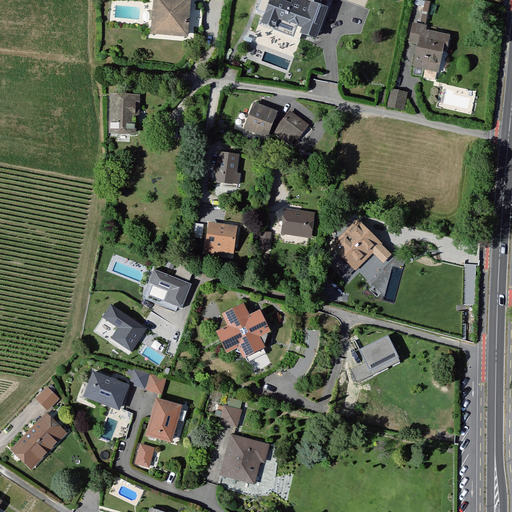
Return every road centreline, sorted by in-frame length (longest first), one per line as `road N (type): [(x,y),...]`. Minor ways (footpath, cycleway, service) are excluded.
road 1 (residential): [(507,138),(119,66)]
road 2 (primary): [(493,511),(507,138)]
